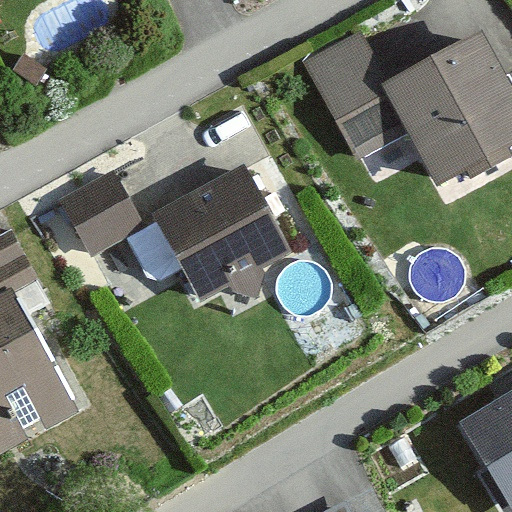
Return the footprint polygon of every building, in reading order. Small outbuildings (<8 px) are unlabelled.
[(346,27),(291,54),(344,163),(399,137),(422,184),(511,140),(511,131),(465,33),(371,78),(346,27)] [(227,159),(136,206),(189,309),(281,262),(227,159)] [(102,170),(48,194),(74,254),(128,230),(102,170)] [(0,442),(62,409),(1,296),(26,282),(0,232),(0,442)] [(511,383),(445,420),(495,510),(511,501),(511,383)] [(344,511),(339,502),(319,511),(344,511)]
